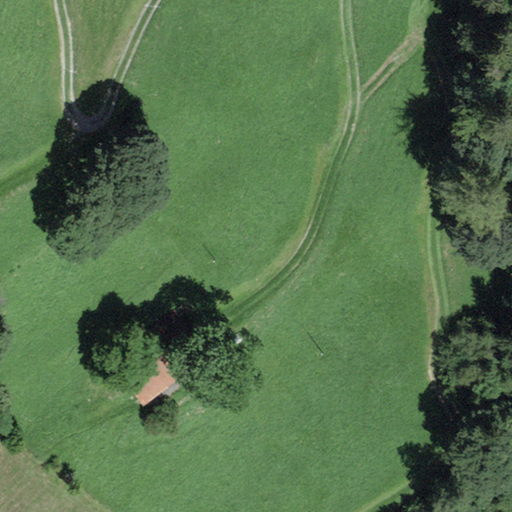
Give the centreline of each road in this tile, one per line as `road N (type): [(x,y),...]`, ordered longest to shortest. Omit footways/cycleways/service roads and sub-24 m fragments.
road 1 (track): [(354,100),(419,40),(436,55),(452,122),(433,234),(447,307),(436,373),(459,421),(438,470),(375,511)]
road 2 (track): [(345,0),(354,100),(321,210),(295,258),(247,307),(218,322)]
road 3 (track): [(58,0),(70,107),(82,124),(101,119),(155,0)]
